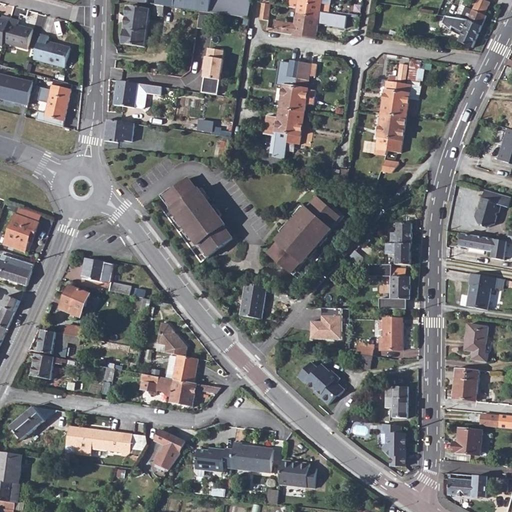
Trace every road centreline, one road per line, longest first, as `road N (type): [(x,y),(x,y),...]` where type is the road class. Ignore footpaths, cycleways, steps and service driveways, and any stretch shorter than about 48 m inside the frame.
road 1 (tertiary): [(511,21),(438,197),(431,466),(414,503)]
road 2 (tertiary): [(414,503),(249,368),(124,216)]
road 3 (residential): [(0,392),(192,423),(231,390)]
road 4 (track): [(311,296),(440,149),(455,143)]
road 5 (secondary): [(73,206),(0,382)]
road 6 (secondary): [(97,19),(83,168)]
